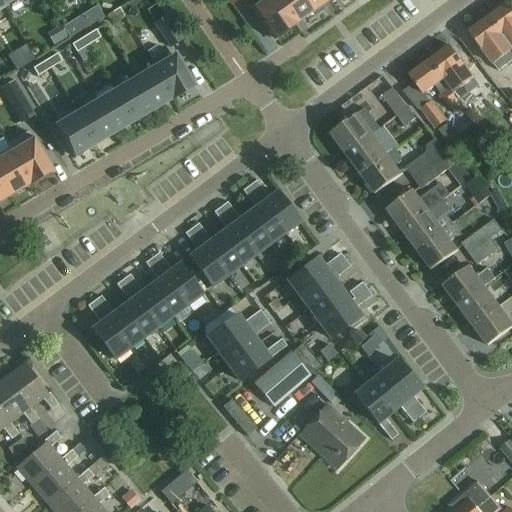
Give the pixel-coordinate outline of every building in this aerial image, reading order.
[(275,38),(294,25),(276,0),(267,0),(254,9),(275,38)] [(276,0),(294,25),(312,12),(303,0),(276,0)] [(303,0),(312,12),(329,0),(303,0)] [(511,4),(509,1),(489,16),(511,47),(511,4)] [(74,23),(64,29),(70,38),(103,17),(97,8),(74,22),(74,23)] [(376,14),(383,34),(401,28),(394,8),(376,14)] [(107,16),(112,24),(124,17),(119,9),(107,16)] [(511,61),(511,47),(489,16),(468,31),(499,72),(511,61)] [(171,49),(180,42),(163,19),(154,25),(171,49)] [(62,26),(47,33),(53,45),(68,37),(62,26)] [(83,38),(88,46),(100,39),(95,31),(83,38)] [(76,53),(88,46),(83,38),(72,46),(76,53)] [(449,45),(429,60),(450,88),(459,80),(453,72),(464,64),(449,45)] [(50,70),(62,62),(57,55),(45,62),(50,70)] [(173,99),(193,87),(175,56),(154,69),(173,99)] [(429,60),(409,75),(423,94),(434,86),(441,94),(450,88),(429,60)] [(38,77),(50,70),(45,62),(33,69),(38,77)] [(153,111),(173,99),(154,69),(135,80),(153,111)] [(0,103),(21,91),(15,80),(0,89),(0,103)] [(133,122),(153,111),(135,80),(115,92),(133,122)] [(396,116),(406,108),(391,88),(381,96),(396,116)] [(441,94),(440,95),(449,108),(459,101),(450,88),(441,94)] [(114,134),(133,122),(115,92),(96,103),(114,134)] [(34,115),(21,93),(7,101),(20,123),(34,115)] [(447,121),(432,100),(420,109),(435,130),(447,121)] [(94,146),(114,134),(96,103),(76,115),(94,146)] [(406,108),(396,116),(403,127),(414,119),(406,108)] [(364,109),(356,115),(330,134),(345,154),(371,135),(379,129),(364,109)] [(74,158),(94,146),(76,115),(55,127),(74,158)] [(6,145),(9,149),(10,148),(31,183),(51,171),(28,132),(6,145)] [(371,135),(345,154),(360,175),(386,155),(371,135)] [(427,145),(426,152),(405,167),(413,178),(448,152),(436,138),(427,145)] [(0,154),(0,173),(12,194),(31,183),(10,148),(9,149),(0,154)] [(395,149),(386,155),(360,175),(375,195),(401,175),(395,167),(401,162),(401,157),(395,149)] [(448,152),(413,178),(421,189),(457,161),(448,152)] [(0,201),(12,194),(0,173),(0,201)] [(267,198),(255,181),(248,186),(283,232),(298,221),(276,192),(267,198)] [(440,182),(418,198),(412,190),(386,210),(401,230),(427,211),(449,194),(440,182)] [(471,193),(479,203),(489,194),(482,185),(471,193)] [(283,232),(248,186),(241,191),(254,208),(247,214),(268,243),(283,232)] [(226,202),(219,207),(254,254),(268,243),(247,214),(239,220),(226,202)] [(219,207),(213,212),(225,229),(218,235),(239,264),(254,254),(219,207)] [(435,220),(427,211),(401,230),(416,251),(452,224),(444,213),(435,220)] [(494,219),(482,228),(461,243),(469,255),(490,239),(502,230),(494,219)] [(197,224),(190,228),(225,275),(239,264),(218,235),(210,241),(197,224)] [(452,224),(416,251),(431,271),(458,251),(451,242),(460,234),(452,224)] [(190,228),(184,234),(196,251),(188,257),(210,286),(225,275),(190,228)] [(490,239),(469,255),(477,265),(498,249),(490,239)] [(157,253),(151,258),(185,305),(200,294),(178,265),(170,271),(157,253)] [(322,266),(316,258),(315,258),(286,279),(298,294),(345,260),(340,253),(322,266)] [(185,305),(151,258),(144,263),(157,280),(149,286),(171,316),(185,305)] [(345,260),(298,294),(308,309),(337,287),(332,280),(350,266),(345,260)] [(487,269),(477,277),(469,266),(442,286),(458,306),(484,287),(495,279),(487,269)] [(129,276),(122,281),(156,326),(171,316),(149,286),(141,292),(129,276)] [(128,302),(120,308),(142,337),(156,326),(122,281),(116,286),(128,302)] [(353,298),(366,289),(361,282),(348,291),(353,298)] [(337,287),(308,309),(319,323),(348,302),(337,287)] [(484,287),(458,306),(473,326),(499,306),(484,287)] [(353,298),(348,302),(319,323),(330,338),(359,317),(353,309),(371,296),(366,289),(353,298)] [(113,314),(100,296),(93,301),(128,348),(142,337),(120,308),(113,314)] [(128,348),(93,301),(86,306),(99,324),(91,330),(113,359),(128,348)] [(511,327),(511,323),(499,306),(473,326),(487,346),(511,327)] [(263,316),(259,310),(241,323),(234,314),(205,336),(216,351),(263,316)] [(269,323),(263,316),(216,351),(227,366),(256,344),(251,336),(269,323)] [(368,335),(377,346),(386,339),(377,327),(368,335)] [(353,335),(351,337),(357,344),(363,338),(357,331),(353,335)] [(263,352),(256,344),(227,366),(239,381),(286,345),(280,338),(263,352)] [(300,345),(291,353),(304,368),(314,360),(300,345)] [(304,368),(291,353),(290,351),(253,383),(273,408),(311,376),(304,368)] [(191,352),(181,360),(191,372),(192,372),(200,365),(201,365),(191,352)] [(425,412),(411,395),(419,387),(396,359),(382,371),(419,417),(425,412)] [(23,364),(6,377),(30,408),(42,398),(51,410),(58,405),(49,393),(46,395),(23,364)] [(382,371),(368,383),(391,411),(401,403),(415,420),(419,417),(382,371)] [(318,376),(310,383),(334,408),(341,400),(318,376)] [(30,408),(6,377),(0,381),(0,409),(10,422),(23,413),(31,424),(29,425),(38,437),(46,431),(38,419),(30,408)] [(391,411),(368,383),(353,395),(391,440),(397,434),(383,417),(391,411)] [(247,437),(256,430),(230,400),(221,407),(247,437)] [(363,440),(324,405),(297,435),(336,470),(363,440)] [(10,422),(0,409),(0,430),(3,428),(12,439),(19,434),(10,422)] [(56,432),(46,441),(47,443),(16,469),(31,486),(61,460),(51,448),(62,439),(56,432)] [(13,457),(28,447),(21,438),(7,449),(13,457)] [(511,444),(508,440),(498,449),(511,466),(511,444)] [(72,450),(61,460),(31,486),(47,505),(78,478),(67,466),(77,457),(72,450)] [(217,457),(206,469),(214,477),(225,464),(217,457)] [(88,469),(78,478),(47,505),(53,511),(76,511),(94,497),(83,485),(94,476),(88,469)] [(168,502),(194,480),(186,471),(160,493),(168,502)] [(473,511),(489,498),(476,482),(448,506),(451,510),(448,511),(473,511)] [(104,489),(94,497),(76,511),(105,511),(100,505),(110,496),(104,489)] [(123,499),(130,508),(138,501),(131,492),(123,499)] [(496,511),(499,510),(489,498),(473,511),(496,511)]
